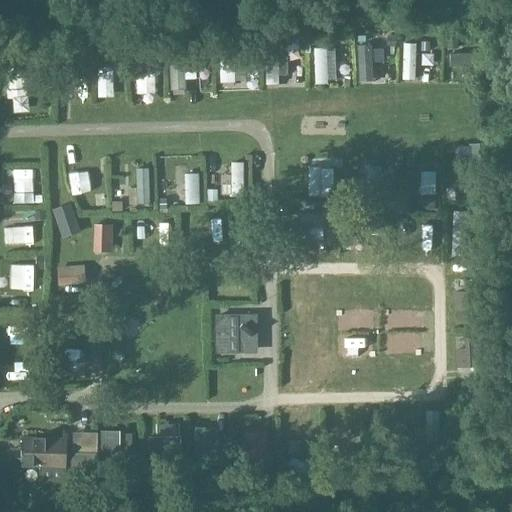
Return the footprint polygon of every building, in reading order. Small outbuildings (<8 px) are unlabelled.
[(259,62),(259,72),(280,71),(280,61),(259,62)] [(166,93),(197,94),(197,71),(166,70),(166,93)] [(207,96),(217,94),(214,76),(204,78),(207,96)] [(48,183),(65,181),(62,156),(45,158),(48,183)] [(0,193),(12,194),(12,183),(18,183),(18,168),(0,167),(0,193)] [(308,189),(317,188),(315,171),(296,173),(299,201),(309,200),(308,189)] [(111,205),(128,201),(125,190),(108,194),(111,205)] [(8,226),(12,245),(21,244),(17,224),(8,226)] [(0,299),(2,300),(2,290),(18,291),(18,271),(0,270),(0,299)] [(215,353),(236,353),(257,354),(257,315),(214,315),(215,353)] [(65,467),(65,438),(21,437),(20,466),(65,467)]
